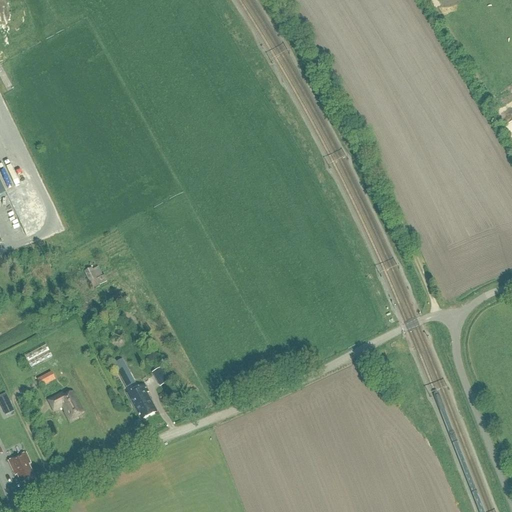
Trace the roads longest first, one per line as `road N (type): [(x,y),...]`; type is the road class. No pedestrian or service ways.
road 1 (unclassified): [(0,511),(422,320),(459,321)]
road 2 (unclassified): [(511,504),(456,360),(459,321)]
